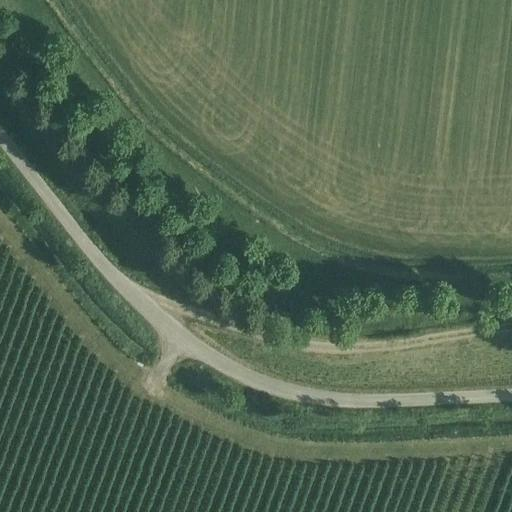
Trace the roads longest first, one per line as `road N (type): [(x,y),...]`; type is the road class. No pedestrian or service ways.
road 1 (unclassified): [(511,399),(355,405),(267,389),(184,345),(116,285)]
road 2 (track): [(511,329),(335,355),(218,326)]
road 3 (unclassified): [(116,285),(0,140)]
